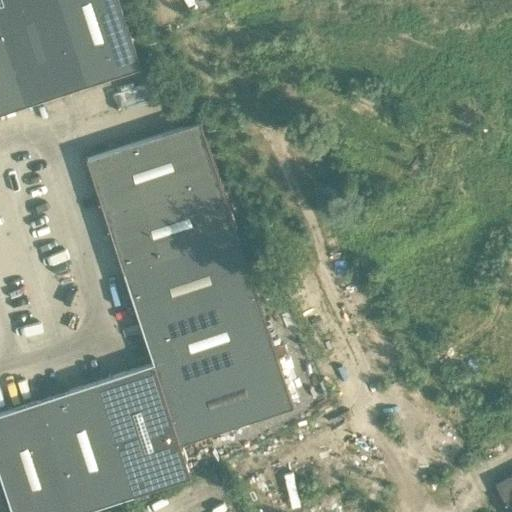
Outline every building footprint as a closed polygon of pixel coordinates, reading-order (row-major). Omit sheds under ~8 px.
[(85,83),(57,0),(0,0),(0,14),(28,102),(85,83)] [(57,0),(85,83),(144,56),(140,41),(123,0),(57,0)] [(0,14),(0,110),(28,102),(0,14)] [(125,270),(238,232),(202,112),(178,121),(87,156),(125,270)] [(238,232),(125,270),(143,326),(257,289),(238,232)] [(294,403),(257,289),(143,326),(154,360),(180,440),(256,415),(294,403)] [(154,360),(96,379),(134,492),(191,474),(180,440),(154,360)] [(96,379),(39,398),(77,511),(134,492),(96,379)] [(74,511),(77,511),(39,398),(0,410),(0,468),(14,511),(74,511)] [(501,511),(511,511),(511,470),(488,482),(501,511)]
